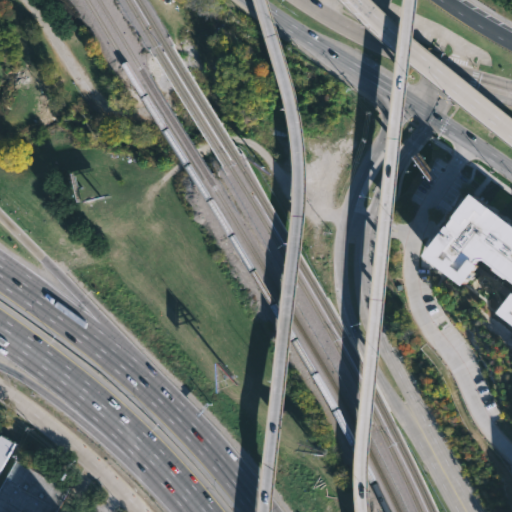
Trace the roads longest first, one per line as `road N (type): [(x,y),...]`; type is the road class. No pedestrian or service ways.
road 1 (motorway): [(257,0),(290,112),(296,164),(261,511)]
road 2 (motorway): [(360,511),(358,460),(406,0)]
road 3 (motorway): [(0,327),(138,442),(201,511)]
road 4 (residential): [(345,220),(344,308),(394,405),(422,436)]
road 5 (motorway): [(265,511),(195,430),(114,356)]
road 6 (secondary): [(0,392),(74,447),(140,511)]
road 7 (trunk): [(471,78),(343,24),(311,0)]
road 8 (residential): [(29,0),(89,86),(113,109),(144,119)]
road 9 (residential): [(371,223),(448,71)]
road 10 (motorway): [(114,356),(0,271)]
road 11 (residential): [(422,436),(373,323)]
